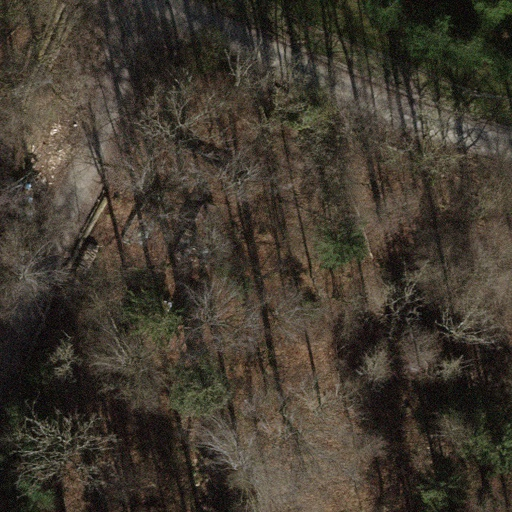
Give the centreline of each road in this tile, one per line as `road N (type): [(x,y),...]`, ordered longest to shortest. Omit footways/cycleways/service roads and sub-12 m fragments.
road 1 (track): [(0,365),(161,0)]
road 2 (track): [(165,0),(371,103),(511,145)]
